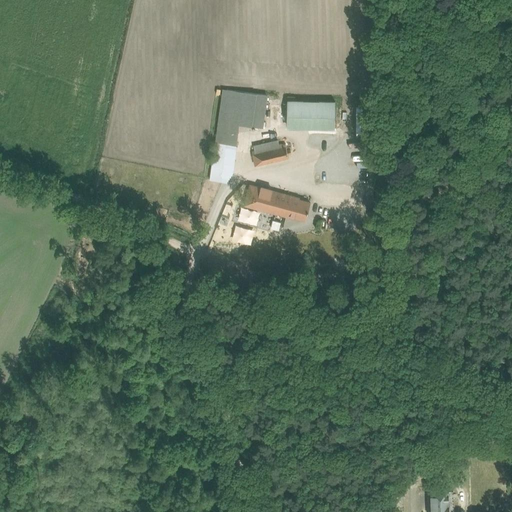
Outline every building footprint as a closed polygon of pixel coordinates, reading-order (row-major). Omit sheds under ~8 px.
[(222,89),(209,180),(227,182),(227,180),(228,180),(228,178),(229,179),(229,177),(231,177),(231,175),(232,175),(232,172),(233,173),(237,145),(236,144),(239,125),(263,128),(263,127),(265,128),(266,123),(264,122),(267,96),(222,89)] [(287,100),(286,128),(334,129),(335,101),(287,100)] [(287,150),(285,142),(279,144),(278,140),(253,145),(254,150),(252,150),(253,154),(252,155),(255,167),(288,159),(288,155),(291,154),(290,149),(287,150)] [(286,215),(305,220),(310,201),(271,191),(272,188),(260,185),(260,187),(249,185),(243,205),(286,217),(286,215)] [(429,511),(451,511),(452,492),(430,492),(429,511)]
